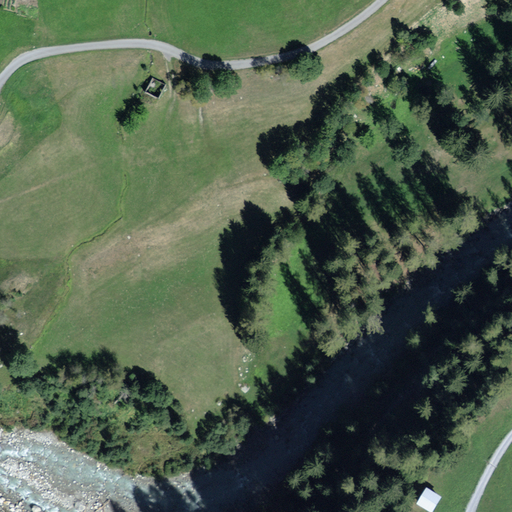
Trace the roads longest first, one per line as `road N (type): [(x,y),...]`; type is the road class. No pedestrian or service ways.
road 1 (unclassified): [(382,0),(288,57),(215,65),(139,42),(43,49),(0,79)]
road 2 (track): [(511,288),(398,398),(314,511)]
